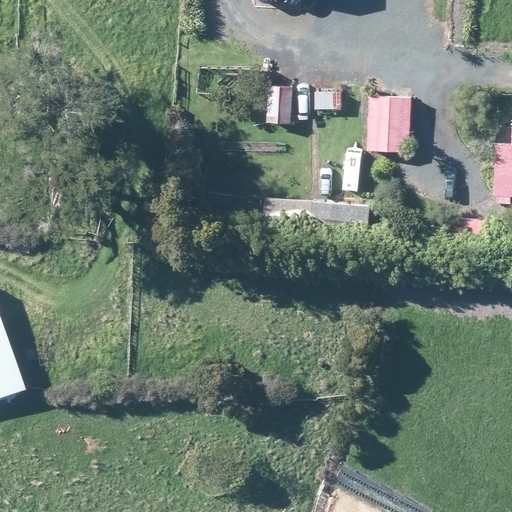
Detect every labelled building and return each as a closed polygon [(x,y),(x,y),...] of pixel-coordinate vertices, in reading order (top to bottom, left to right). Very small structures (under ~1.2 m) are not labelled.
[(297,126),(299,86),(271,85),(269,124),(297,126)] [(413,98),(372,97),(371,151),(411,153),(413,98)] [(511,205),(511,147),(499,147),(496,198),(496,205),(511,205)] [(371,206),(268,199),(266,227),(341,232),(369,234),(371,206)] [(485,223),(452,220),(450,247),(482,250),(485,223)] [(0,394),(22,387),(0,323),(0,394)]
